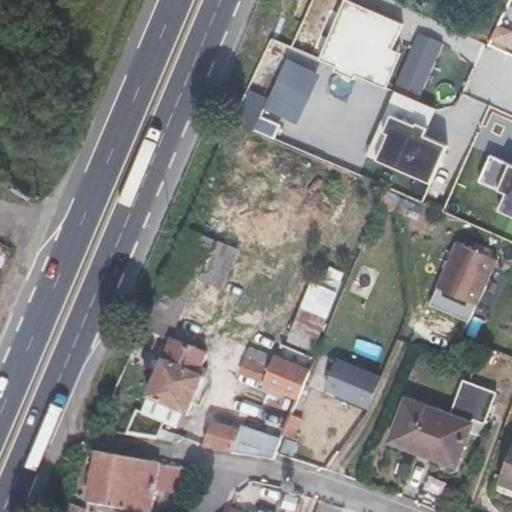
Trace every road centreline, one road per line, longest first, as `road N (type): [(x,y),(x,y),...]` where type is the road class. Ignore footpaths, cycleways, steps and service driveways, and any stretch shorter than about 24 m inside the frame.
road 1 (primary): [(44,414),(220,0)]
road 2 (primary): [(176,0),(0,411)]
road 3 (residential): [(44,414),(98,440),(268,469),(396,511)]
